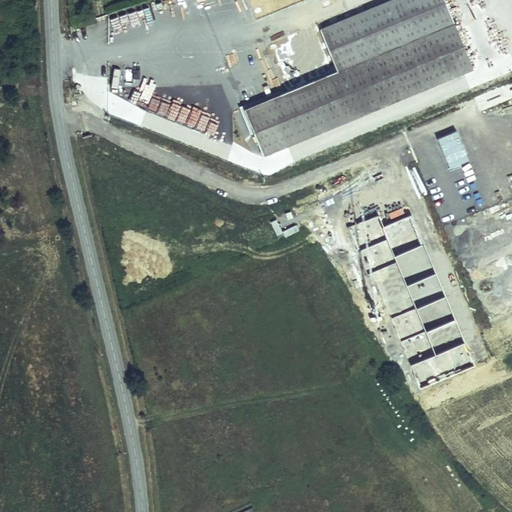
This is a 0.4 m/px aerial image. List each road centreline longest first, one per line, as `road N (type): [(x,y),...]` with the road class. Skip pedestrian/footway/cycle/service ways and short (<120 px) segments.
road 1 (tertiary): [(51,0),(69,168),(134,442),(139,511)]
road 2 (unknown): [(59,105),(251,187),(402,132)]
